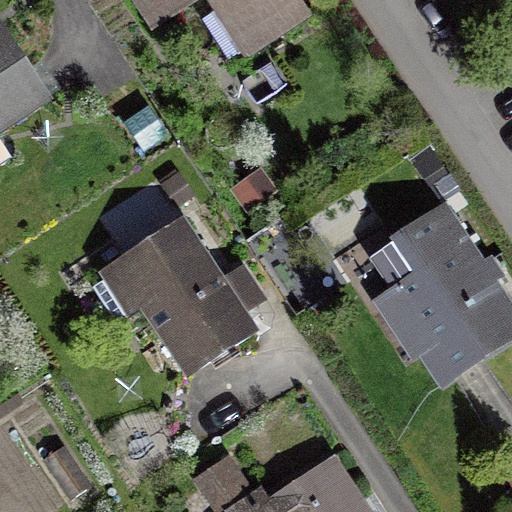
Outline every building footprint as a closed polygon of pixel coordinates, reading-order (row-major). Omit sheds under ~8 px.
[(127,0),(177,76),(296,0),(127,0)] [(0,140),(45,115),(0,35),(0,140)] [(259,177),(230,194),(242,216),(271,199),(259,177)] [(511,346),(511,303),(453,214),(358,275),(437,395),(511,346)] [(260,345),(186,229),(106,279),(180,395),(260,345)] [(364,511),(335,468),(270,511),(364,511)]
